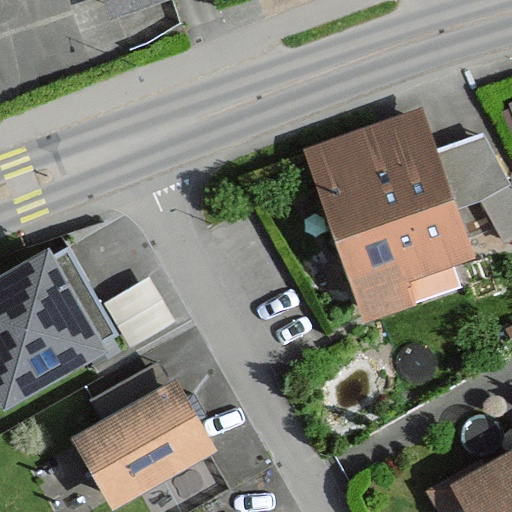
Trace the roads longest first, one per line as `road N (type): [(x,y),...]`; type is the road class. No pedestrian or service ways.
road 1 (secondary): [(511,16),(105,147)]
road 2 (residential): [(312,511),(105,147)]
